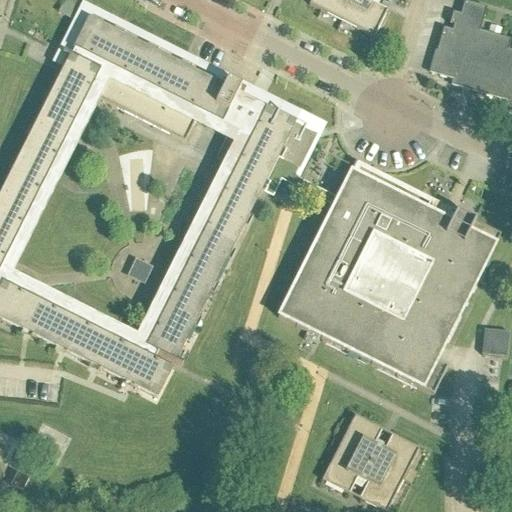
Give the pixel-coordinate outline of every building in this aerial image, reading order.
[(393,0),(311,0),(308,8),(372,41),(386,14),(371,6),(374,0),(384,0),(391,3),(393,0)] [(489,28),(487,36),(479,34),(486,11),(463,5),(459,17),(452,15),(448,27),(453,28),(451,33),(442,31),(429,76),(453,82),(451,89),(506,104),(503,113),(511,116),(511,54),(507,53),(510,43),(498,40),(501,31),(489,28)] [(80,20),(61,58),(68,61),(0,196),(0,270),(88,97),(180,143),(184,145),(196,122),(227,138),(216,161),(219,163),(234,171),(143,351),(174,366),(180,369),(182,367),(175,363),(264,186),(264,185),(271,189),(275,180),(333,209),(277,320),(432,398),(447,369),(436,364),(499,238),(474,225),(474,224),(455,215),(450,225),(351,176),(357,165),(355,164),(336,202),(294,180),(319,131),(225,84),(222,91),(80,20)] [(0,285),(0,322),(156,401),(171,371),(0,285)] [(381,434),(353,419),(320,484),(348,498),(355,485),(365,489),(358,503),(375,511),(387,511),(418,452),(391,438),(382,455),(373,450),(381,434)] [(21,495),(28,482),(15,476),(9,489),(21,495)]
